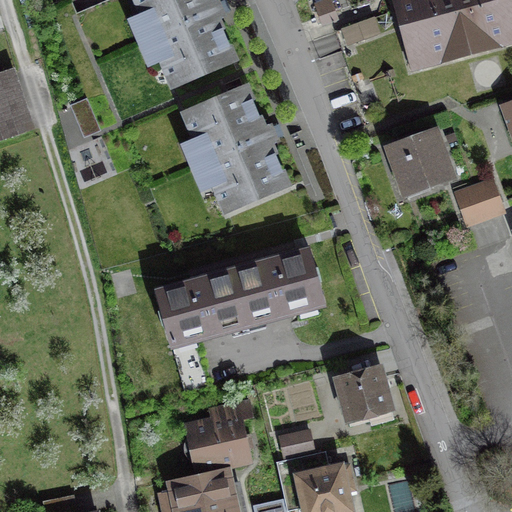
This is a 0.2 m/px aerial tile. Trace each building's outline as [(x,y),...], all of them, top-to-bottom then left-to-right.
[(210,0),(130,0),(138,18),(129,22),(148,70),(162,65),(172,91),(237,65),(210,0)] [(511,0),(394,0),(415,74),(511,48),(511,0)] [(346,45),(381,34),(376,17),(341,27),(346,45)] [(16,73),(0,78),(0,141),(35,130),(16,73)] [(250,87),(180,115),(191,143),(181,147),(200,195),(213,190),(224,219),(292,192),(250,87)] [(511,107),(503,111),(511,133),(511,107)] [(438,130),(384,150),(403,201),(457,181),(438,130)] [(492,184),(474,191),(486,224),(504,217),(492,184)] [(468,230),(486,224),(474,191),(456,197),(468,230)] [(311,249),(233,270),(249,329),(327,308),(311,249)] [(170,350),(249,329),(233,270),(154,291),(170,350)] [(383,367),(333,380),(346,428),(395,415),(383,367)] [(215,421),(187,428),(199,476),(229,468),(254,462),(246,426),(259,423),(253,398),(212,408),(215,421)] [(311,434),(280,440),(284,460),(315,453),(311,434)] [(285,504),(286,511),(351,511),(349,500),(356,498),(351,472),(345,473),(343,465),(330,467),(328,457),(277,467),(285,504)] [(199,476),(160,485),(166,511),(239,511),(229,468),(199,476)] [(78,511),(76,493),(41,496),(42,511),(78,511)]
